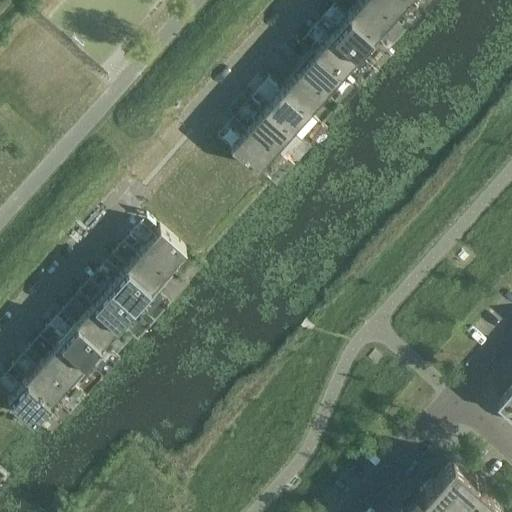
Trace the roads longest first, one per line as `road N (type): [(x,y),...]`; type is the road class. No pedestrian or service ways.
road 1 (residential): [(0,348),(140,187)]
road 2 (residential): [(193,126),(307,0)]
road 3 (residential): [(455,398),(352,511)]
